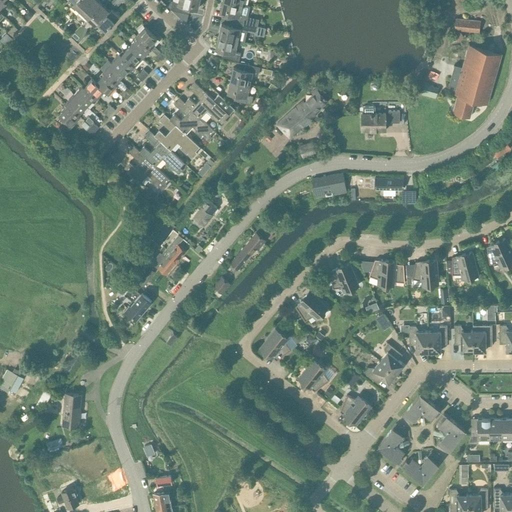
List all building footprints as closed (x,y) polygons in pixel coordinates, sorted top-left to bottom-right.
[(75,0),(75,1),(73,4),(80,10),(80,11),(90,0),(75,0)] [(99,0),(90,0),(80,11),(88,18),(102,3),(99,0)] [(167,0),(167,1),(166,4),(171,8),(172,9),(186,22),(188,13),(185,12),(186,7),(189,8),(198,10),(199,0),(179,0),(179,2),(172,1),(168,0),(167,0)] [(227,0),(222,0),(220,11),(227,13),(232,14),(230,19),(232,19),(242,22),(248,23),(250,16),(248,15),(250,5),(247,4),(243,3),(242,3),(240,3),(227,0)] [(94,12),(88,18),(96,25),(98,23),(98,22),(110,9),(102,3),(94,12)] [(110,9),(98,22),(98,23),(106,30),(120,15),(112,7),(110,9)] [(456,17),(455,29),(480,32),(481,20),(456,17)] [(221,23),(219,36),(238,40),(240,41),(243,41),(245,42),(247,30),(247,29),(249,24),(248,24),(248,23),(242,22),(232,19),(230,19),(230,20),(234,21),(233,26),(229,25),(221,23)] [(14,25),(7,32),(13,37),(19,30),(14,25)] [(136,35),(138,37),(138,36),(151,48),(152,49),(157,54),(162,59),(166,55),(160,50),(161,50),(152,43),(158,37),(145,26),(136,35)] [(453,33),(453,34),(453,35),(453,36),(454,38),(455,39),(457,40),(458,40),(460,40),(461,39),(463,37),(463,36),(463,34),(463,33),(462,32),(461,31),(459,30),(458,30),(457,30),(456,30),(455,31),(454,31),(454,32),(453,33)] [(138,37),(130,45),(142,57),(150,48),(151,48),(138,36),(138,37)] [(219,36),(216,48),(223,50),(227,51),(226,57),(239,60),(241,52),(236,51),(237,45),(238,41),(238,40),(219,36)] [(449,83),(457,86),(455,94),(458,95),(456,103),(454,112),(469,117),(474,100),(487,103),(501,54),(469,44),(462,67),(454,65),(449,83)] [(120,52),(134,66),(142,57),(130,45),(122,54),(120,52)] [(120,52),(112,62),(124,73),(126,75),(134,66),(120,52)] [(154,58),(159,62),(162,59),(157,54),(154,58)] [(103,71),(117,84),(118,83),(116,82),(124,73),(112,62),(111,62),(103,71)] [(234,67),(231,79),(250,84),(251,79),(252,79),(253,74),(258,75),(260,67),(248,64),(238,62),(237,65),(242,66),(241,69),(234,67)] [(140,72),(146,77),(149,73),(144,68),(140,72)] [(105,89),(109,93),(117,84),(103,71),(105,72),(97,81),(93,77),(92,77),(96,81),(105,89)] [(137,75),(142,80),(146,77),(140,72),(137,75)] [(85,86),(84,87),(95,97),(96,98),(97,98),(105,89),(96,81),(92,77),(85,86)] [(239,94),(238,100),(252,103),(253,95),(248,94),(250,89),(249,89),(250,84),(231,79),(228,92),(239,94)] [(189,97),(185,102),(201,117),(205,121),(211,115),(217,121),(218,119),(223,124),(228,120),(226,118),(230,114),(234,109),(233,107),(225,100),(218,94),(214,99),(195,81),(189,87),(201,98),(196,103),(189,97)] [(439,87),(433,85),(434,84),(425,82),(422,93),(436,97),(439,87)] [(82,85),(74,94),(77,96),(86,105),(95,97),(84,87),(85,86),(83,84),(82,85)] [(124,90),(129,94),(132,91),(127,86),(124,90)] [(120,93),(126,98),(129,94),(124,90),(120,93)] [(315,113),(327,100),(325,98),(325,97),(323,95),(323,96),(318,90),(307,101),(305,99),(277,125),(289,138),(316,114),(315,113)] [(66,103),(67,104),(68,104),(78,114),(82,110),(86,105),(77,96),(74,94),(66,103)] [(170,118),(186,133),(193,126),(197,129),(195,131),(202,137),(203,135),(208,140),(213,136),(211,134),(215,130),(205,121),(201,117),(185,102),(180,97),(174,103),(186,114),(181,119),(175,113),(170,118)] [(67,104),(59,113),(71,125),(80,116),(80,115),(78,114),(68,104),(67,104)] [(107,108),(112,113),(116,109),(111,104),(107,108)] [(386,122),(400,122),(399,110),(388,109),(388,115),(386,115),(386,113),(375,113),(375,105),(363,106),(363,113),(362,113),(361,130),(386,130),(386,122)] [(104,111),(109,116),(112,113),(107,108),(104,111)] [(155,134),(171,149),(178,142),(182,145),(180,147),(187,153),(188,152),(193,156),(198,152),(196,150),(200,146),(186,133),(170,118),(165,113),(159,119),(171,130),(166,135),(160,129),(155,134)] [(84,121),(81,124),(86,130),(87,129),(90,125),(84,121)] [(90,125),(96,130),(99,127),(94,121),(90,125)] [(241,121),(235,127),(239,131),(245,124),(241,121)] [(90,125),(87,129),(92,134),(96,130),(90,125)] [(140,150),(156,165),(163,158),(167,161),(165,163),(172,169),(173,168),(178,172),(182,168),(181,166),(185,162),(171,149),(155,134),(150,129),(144,136),(156,146),(151,151),(145,145),(140,150)] [(505,139),(491,148),(497,156),(510,147),(505,139)] [(313,140),(297,145),(301,158),(317,154),(313,140)] [(170,178),(156,165),(140,150),(135,145),(129,151),(141,162),(136,167),(130,162),(125,167),(141,182),(148,174),(152,178),(150,179),(157,185),(158,184),(163,188),(168,184),(166,182),(170,178)] [(487,147),(483,150),(491,162),(498,157),(497,156),(491,148),(491,147),(490,145),(488,146),(487,147)] [(483,150),(467,161),(475,172),(489,163),(491,162),(483,150)] [(108,154),(103,158),(104,159),(107,162),(108,163),(112,160),(115,157),(110,152),(108,154)] [(491,166),(494,170),(495,170),(502,165),(502,164),(499,160),(491,166)] [(313,178),(314,181),(316,197),(347,191),(343,172),(313,178)] [(375,188),(404,188),(404,177),(375,176),(375,188)] [(438,183),(428,186),(430,191),(439,188),(438,183)] [(192,222),(189,227),(196,232),(199,228),(217,207),(208,200),(191,221),(192,222)] [(164,206),(160,211),(165,214),(168,210),(164,206)] [(257,248),(265,240),(256,232),(244,246),(245,247),(230,263),(237,269),(251,252),(255,247),(257,248)] [(163,252),(176,263),(187,250),(179,243),(184,238),(179,234),(166,248),(164,245),(161,249),(163,252)] [(511,252),(505,238),(486,246),(489,263),(501,261),(503,265),(511,260),(511,252)] [(452,259),(446,259),(447,273),(452,273),(452,274),(464,274),(465,278),(478,274),(472,251),(459,254),(452,256),(452,259)] [(161,256),(155,263),(158,266),(157,267),(166,274),(176,263),(163,252),(162,253),(161,254),(162,255),(161,256)] [(375,259),(369,275),(371,276),(379,279),(380,279),(380,283),(393,284),(394,280),(404,281),(403,263),(395,262),(395,260),(375,259)] [(425,284),(438,283),(436,259),(416,261),(412,278),(424,280),(425,284)] [(330,270),(333,288),(345,286),(346,290),(358,285),(349,262),(330,270)] [(140,274),(136,280),(144,286),(156,271),(150,266),(142,276),(140,274)] [(222,293),(231,283),(221,274),(212,284),(222,293)] [(132,300),(125,309),(137,319),(152,301),(141,292),(140,293),(131,286),(125,294),(132,300)] [(296,306),(305,320),(315,314),(318,316),(327,306),(309,290),(296,306)] [(473,323),(473,329),(473,351),(474,351),(474,350),(484,350),(486,350),(486,348),(486,340),(492,340),(492,341),(492,323),(473,323)] [(499,323),(499,341),(500,341),(500,340),(506,340),(506,347),(506,350),(508,350),(511,350),(511,329),(509,329),(506,324),(500,324),(500,323),(499,323)] [(417,351),(428,351),(428,352),(428,329),(428,330),(418,330),(416,325),(410,325),(410,324),(409,324),(409,342),(410,342),(410,341),(416,341),(416,348),(416,351),(417,351)] [(428,329),(428,352),(429,352),(429,351),(439,351),(440,351),(440,348),(441,348),(440,340),(447,340),(447,341),(447,324),(446,324),(446,325),(440,325),(438,329),(438,330),(428,330),(428,329)] [(454,324),(454,341),(455,341),(455,340),(461,340),(461,348),(461,350),(462,350),(462,351),(473,350),(473,351),(473,329),(473,330),(464,330),(464,329),(461,325),(455,325),(455,324),(454,324)] [(276,328),(261,347),(277,359),(291,349),(284,339),(286,336),(276,328)] [(319,331),(316,335),(321,339),(324,335),(319,331)] [(173,332),(167,341),(172,344),(178,336),(173,332)] [(306,339),(311,344),(315,339),(310,334),(306,339)] [(379,359),(397,374),(397,373),(396,373),(403,364),(404,363),(402,362),(396,357),(400,352),(401,353),(401,352),(387,341),(387,342),(388,342),(384,347),(386,352),(380,359),(379,359)] [(314,359),(299,377),(315,390),(329,380),(322,370),(324,367),(314,359)] [(380,376),(386,381),(387,381),(388,382),(396,373),(397,374),(379,359),(380,360),(374,367),(368,366),(364,371),(364,370),(363,371),(377,382),(378,381),(377,381),(380,376)] [(6,369),(0,381),(0,383),(10,389),(18,374),(12,371),(7,368),(6,369)] [(352,369),(348,374),(356,380),(360,375),(352,369)] [(329,387),(324,392),(329,396),(334,390),(329,387)] [(65,392),(62,425),(79,426),(82,393),(65,392)] [(347,394),(340,410),(356,423),(371,405),(360,396),(358,399),(347,394)] [(418,395),(402,415),(412,423),(416,419),(415,419),(422,411),(430,417),(430,418),(434,413),(437,415),(441,410),(422,395),(418,395)] [(437,443),(447,452),(464,431),(463,428),(444,412),(440,417),(443,420),(439,425),(448,431),(441,439),(437,443)] [(511,416),(502,417),(502,437),(511,436),(511,416)] [(471,421),(471,436),(468,442),(478,442),(478,437),(490,437),(490,417),(477,417),(478,421),(471,421)] [(490,417),(490,437),(502,437),(502,417),(490,417)] [(380,447),(399,462),(404,457),(401,455),(405,450),(404,449),(403,449),(396,442),(402,434),(403,435),(403,434),(399,430),(401,427),(396,423),(380,443),(380,447)] [(58,439),(47,442),(49,450),(60,447),(58,439)] [(154,444),(144,448),(146,454),(156,450),(154,444)] [(402,464),(421,480),(425,479),(441,459),(431,451),(427,455),(428,456),(421,464),(413,457),(409,461),(406,459),(402,464)] [(156,478),(157,485),(173,482),(171,474),(157,477),(156,478)] [(65,500),(68,506),(79,502),(73,486),(62,491),(63,494),(57,497),(59,503),(65,500)] [(457,488),(450,488),(450,504),(450,508),(450,511),(451,511),(455,511),(457,511),(456,511),(469,511),(469,493),(459,493),(457,488)] [(469,493),(469,511),(481,511),(481,504),(488,504),(488,488),(481,488),(478,493),(469,493)] [(500,504),(500,511),(511,511),(511,492),(503,493),(503,492),(500,488),(494,488),(494,504),(500,504)] [(153,494),(156,509),(172,506),(171,499),(169,491),(153,494)] [(47,495),(42,497),(48,511),(53,511),(54,511),(47,495)]
